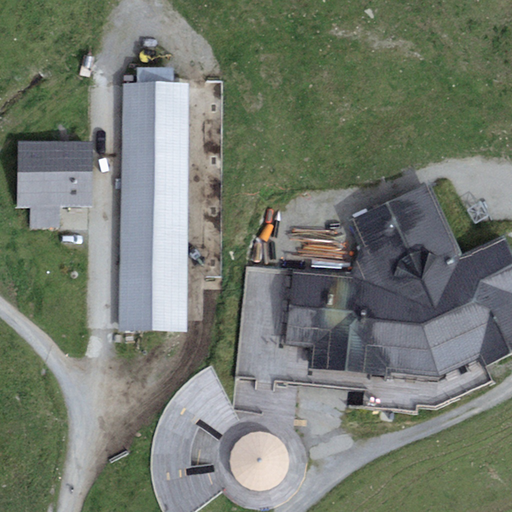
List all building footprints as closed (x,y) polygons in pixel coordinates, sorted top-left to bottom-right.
[(137,83),(122,82),(120,331),(186,331),(189,82),(173,82),(173,68),(137,67),(137,83)] [(368,107),(406,107),(405,74),(367,74),(368,107)] [(404,112),(371,115),(374,150),(407,147),(404,112)] [(93,141),(18,140),(18,206),(93,206),(93,141)] [(429,182),(347,220),(361,248),(352,274),(294,269),(286,345),(309,347),(309,367),(386,375),(387,369),(441,376),(481,356),(486,366),(511,353),(511,254),(503,234),(462,252),(429,182)] [(284,443),(277,436),(268,432),(258,431),(248,433),(240,438),(234,446),(230,455),(230,465),(233,475),(239,482),(248,488),(257,490),(267,490),(276,486),(283,479),(288,471),(290,461),(289,451),(284,443)]
